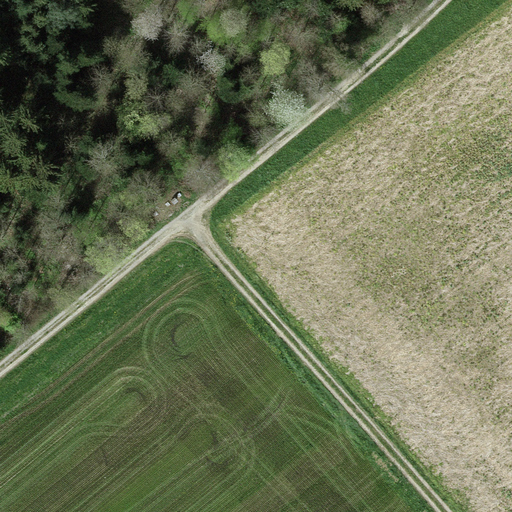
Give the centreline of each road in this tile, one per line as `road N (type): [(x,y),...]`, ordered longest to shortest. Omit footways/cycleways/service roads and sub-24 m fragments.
road 1 (track): [(426,0),(0,369)]
road 2 (track): [(443,511),(185,215)]
